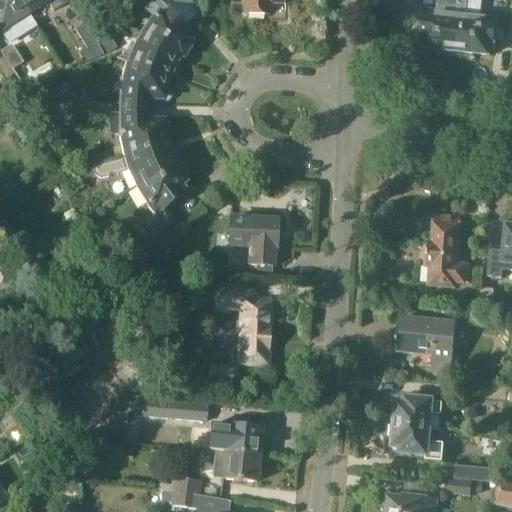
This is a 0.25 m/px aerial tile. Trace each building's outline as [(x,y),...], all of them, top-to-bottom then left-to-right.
[(28,13),(19,0),(0,0),(0,31),(6,41),(14,35),(8,25),(28,13)] [(19,0),(28,13),(46,2),(53,12),(61,7),(56,0),(19,0)] [(95,0),(89,0),(77,8),(86,21),(102,11),(95,0)] [(156,22),(145,36),(180,57),(188,46),(196,37),(163,6),(162,7),(154,0),(144,12),(156,22)] [(232,0),(232,4),(245,4),(245,15),(267,16),(268,5),(283,5),(283,0),(232,0)] [(467,0),(425,0),(420,45),(424,45),(424,48),(439,50),(439,54),(457,56),(459,34),(465,35),(467,0)] [(481,6),(481,0),(467,0),(465,35),(459,34),(457,56),(474,58),(475,54),(490,56),(491,52),(495,53),(498,19),(480,18),(481,6)] [(116,60),(131,65),(169,79),(170,77),(174,66),(180,57),(145,36),(135,53),(135,54),(128,51),(116,60)] [(86,50),(78,55),(83,63),(102,55),(96,43),(86,50)] [(11,46),(0,53),(3,57),(11,72),(23,65),(11,46)] [(123,93),(122,111),(145,111),(145,101),(164,101),(166,87),(169,79),(131,65),(125,84),(116,84),(116,93),(123,93)] [(45,97),(44,107),(73,108),(74,95),(48,95),(48,96),(45,97)] [(73,108),(44,107),(44,123),(73,123),(73,108)] [(127,157),(127,158),(167,147),(167,145),(164,134),(163,121),(145,121),(145,111),(122,111),(122,115),(109,115),(112,137),(124,137),(127,157)] [(139,187),(140,189),(176,169),(175,167),(171,157),(167,147),(127,158),(91,168),(94,177),(100,181),(132,171),(139,187)] [(182,179),(176,169),(140,189),(149,203),(145,206),(154,217),(147,223),(157,235),(173,221),(164,210),(190,189),(182,179)] [(275,249),(276,221),(259,221),(259,219),(250,218),(250,220),(229,220),(228,247),(249,248),(248,266),(272,267),(273,249),(275,249)] [(469,284),(470,268),(459,267),(457,264),(461,220),(436,218),(434,245),(429,244),(427,268),(432,268),(430,286),(455,288),(455,283),(469,284)] [(502,281),(503,273),(511,274),(511,226),(508,226),(505,255),(491,254),(488,280),(502,281)] [(7,237),(17,257),(33,249),(23,229),(7,237)] [(147,258),(134,244),(119,257),(133,271),(147,258)] [(162,287),(144,299),(154,315),(173,303),(162,287)] [(268,367),(272,300),(250,299),(250,291),(216,289),(214,313),(229,314),(235,311),(243,311),(242,321),(237,324),(236,347),(240,350),(239,366),(268,367)] [(494,290),(482,289),(480,311),(492,311),(494,290)] [(452,372),(457,324),(401,319),(398,353),(435,357),(434,370),(452,372)] [(102,391),(114,408),(150,384),(139,367),(102,391)] [(238,386),(239,368),(209,367),(208,380),(213,380),(213,385),(238,386)] [(489,384),(489,373),(477,372),(476,384),(489,384)] [(484,401),(506,402),(507,388),(485,387),(484,401)] [(206,424),(208,404),(140,398),(138,418),(206,424)] [(395,426),(429,429),(431,416),(442,417),(443,405),(432,404),(432,402),(405,400),(405,405),(397,405),(395,426)] [(211,425),(209,451),(217,452),(225,453),(259,456),(261,430),(225,426),(211,425)] [(428,443),(429,429),(395,426),(393,448),(401,449),(401,454),(426,457),(425,461),(442,463),(443,445),(428,443)] [(102,428),(101,440),(125,441),(125,430),(102,428)] [(216,465),(215,479),(223,480),(256,483),(257,480),(258,480),(259,467),(258,467),(259,456),(225,453),(217,452),(216,465)] [(455,468),(454,481),(491,485),(493,471),(455,468)] [(30,478),(36,488),(50,479),(47,474),(44,476),(41,471),(30,478)] [(161,477),(159,490),(163,491),(173,492),(175,479),(161,477)] [(175,479),(173,492),(198,496),(200,483),(175,479)] [(472,483),(449,481),(447,495),(471,497),(472,483)] [(511,483),(500,481),(499,493),(511,494),(511,483)] [(0,505),(9,500),(0,484),(0,505)] [(173,492),(163,491),(161,503),(171,504),(173,492)] [(173,492),(170,507),(196,511),(198,496),(173,492)] [(511,494),(499,493),(496,506),(511,508),(511,494)] [(388,499),(387,511),(436,511),(437,501),(414,499),(410,502),(388,499)]
